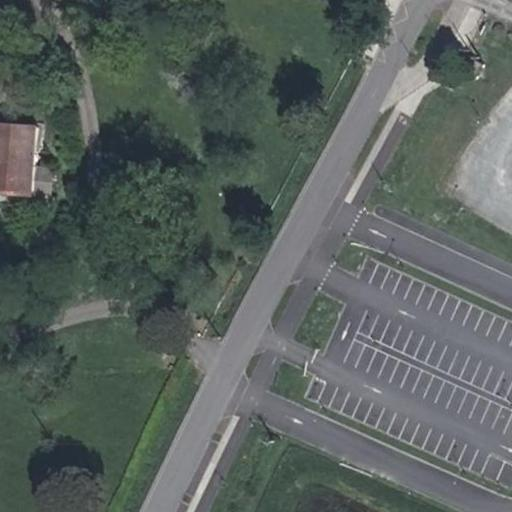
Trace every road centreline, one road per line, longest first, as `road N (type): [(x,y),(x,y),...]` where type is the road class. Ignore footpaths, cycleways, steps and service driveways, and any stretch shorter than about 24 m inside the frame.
road 1 (residential): [(411,0),(158,511)]
road 2 (unclassified): [(51,0),(63,15),(105,204)]
